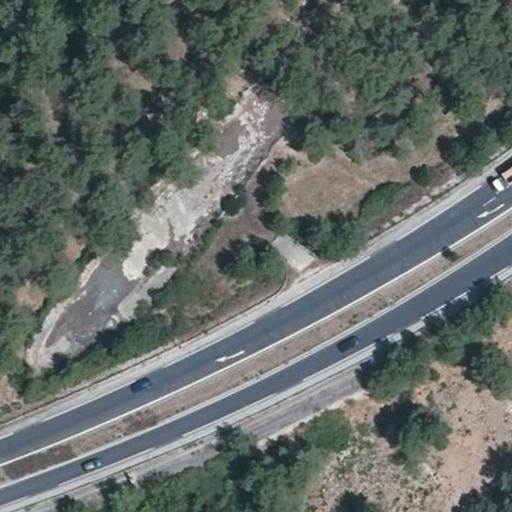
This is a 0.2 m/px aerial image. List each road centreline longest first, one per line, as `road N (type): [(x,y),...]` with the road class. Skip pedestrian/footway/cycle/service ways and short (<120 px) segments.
road 1 (primary): [(511,184),(432,238),(216,358),(0,452)]
road 2 (primary): [(0,499),(246,398),(511,248)]
